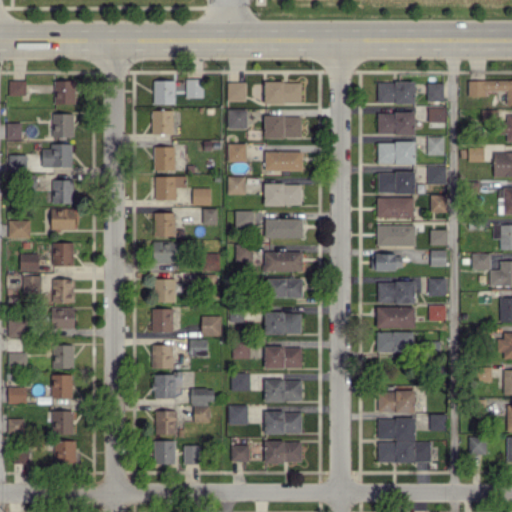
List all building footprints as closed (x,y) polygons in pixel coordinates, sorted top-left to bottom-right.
[(202,97),(202,78),(184,78),(185,97),(202,97)] [(24,95),(24,79),(8,80),(8,95),(24,95)] [(53,103),(74,103),(74,79),(52,80),(53,103)] [(153,103),(174,103),(173,79),(152,80),(153,103)] [(511,79),(467,80),(467,96),(485,95),(485,90),(505,90),(505,104),(511,103),(511,79)] [(300,81),(263,81),(263,102),(300,102),(300,81)] [(413,81),(376,81),(376,103),(413,102),(413,81)] [(245,82),(226,82),(226,100),(244,100),(245,82)] [(442,100),(442,82),(425,82),(426,100),(442,100)] [(427,121),(444,121),(445,106),(427,106),(427,121)] [(227,108),(227,127),(245,128),(246,109),(227,108)] [(150,132),(172,132),(172,110),(150,109),(150,132)] [(414,133),(413,111),(376,112),(376,134),(414,133)] [(51,136),(72,136),(72,112),(50,113),(51,136)] [(263,137),(300,137),(300,115),(263,115),(263,137)] [(20,122),(5,122),(5,138),(20,138),(20,122)] [(426,154),(443,153),(442,135),(425,135),(426,154)] [(414,141),(377,141),(377,163),(414,162),(414,141)] [(71,166),(71,142),(49,143),(49,148),(40,148),(41,166),(71,166)] [(244,161),(244,143),(227,142),(226,160),(244,161)] [(153,169),(174,169),(173,145),(152,146),(153,169)] [(482,146),(466,146),(466,160),(482,161),(482,146)] [(301,151),(264,150),(263,170),(301,170),(301,151)] [(511,151),(492,151),(492,175),(511,175),(511,151)] [(8,153),(8,171),(26,171),(25,153),(8,153)] [(445,184),(444,165),(426,165),(426,184),(445,184)] [(413,193),(414,171),(376,171),(376,192),(413,193)] [(184,175),(153,175),(154,198),(175,198),(175,186),(184,186),(184,175)] [(244,193),(244,175),(226,176),(226,193),(244,193)] [(50,179),(51,203),(73,202),(72,178),(50,179)] [(300,204),(300,183),(262,183),(263,204),(300,204)] [(511,212),(511,186),(497,186),(496,213),(511,212)] [(191,204),(209,204),(210,187),(191,187),(191,204)] [(445,211),(445,194),(429,194),(429,211),(445,211)] [(375,197),(376,217),(412,216),(411,196),(375,197)] [(76,207),(49,208),(50,229),(76,228),(76,207)] [(216,223),(216,207),(202,207),(202,223),(216,223)] [(252,209),(233,210),(234,227),(252,226),(252,209)] [(173,235),(173,212),(153,212),(153,235),(173,235)] [(301,218),(263,217),(263,236),(300,237),(301,218)] [(29,237),(28,219),(7,219),(7,237),(29,237)] [(511,248),(511,223),(491,224),(492,238),(498,237),(499,248),(511,248)] [(413,244),(413,224),(375,224),(375,245),(413,244)] [(429,244),(446,244),(446,229),(429,228),(429,244)] [(175,240),(151,240),(151,262),(175,262),(175,240)] [(72,265),(72,242),(51,241),(51,264),(72,265)] [(445,265),(444,249),(429,249),(429,265),(445,265)] [(301,270),(301,250),(263,251),(263,271),(301,270)] [(19,253),(19,270),(38,270),(37,252),(19,253)] [(219,252),(203,252),(202,270),(218,270),(219,252)] [(400,269),(400,254),(370,253),(370,269),(400,269)] [(489,253),(471,253),(470,268),(488,268),(489,253)] [(488,285),(511,284),(511,260),(499,260),(499,269),(488,269),(488,285)] [(426,294),(444,295),(444,277),(427,276),(426,294)] [(153,278),(154,301),(174,301),(173,277),(153,278)] [(301,277),(266,277),(266,296),(301,296),(301,277)] [(51,302),(72,301),(72,278),(51,278),(51,302)] [(413,302),(413,280),(376,281),(376,302),(413,302)] [(498,321),(511,320),(511,296),(499,296),(498,321)] [(427,319),(444,320),(444,304),(427,303),(427,319)] [(375,327),(414,326),(413,305),(375,306),(375,327)] [(73,307),(49,306),(49,327),(73,327),(73,307)] [(171,307),(150,308),(151,331),(171,331),(171,307)] [(228,321),(245,321),(245,308),(228,308),(228,321)] [(300,312),(263,311),(263,332),(300,333),(300,312)] [(200,315),(200,335),(219,335),(220,315),(200,315)] [(7,336),(27,336),(28,318),(7,318),(7,336)] [(375,350),(411,351),(412,331),(376,331),(375,350)] [(511,331),(502,331),(502,338),(496,338),(495,351),(502,351),(502,357),(511,357),(511,331)] [(206,338),(187,339),(188,355),(206,355),(206,338)] [(248,357),(248,342),(231,342),(231,357),(248,357)] [(150,367),(172,367),(171,343),(150,344),(150,367)] [(72,344),(50,344),(51,368),(72,367),(72,344)] [(300,367),(300,345),(263,346),(263,367),(300,367)] [(7,352),(7,367),(26,366),(25,351),(7,352)] [(490,366),(476,366),(476,380),(490,381),(490,366)] [(511,368),(501,369),(502,393),(511,393),(511,368)] [(248,371),(229,372),(230,390),(248,389),(248,371)] [(180,396),(180,372),(152,372),(152,396),(180,396)] [(71,373),(50,374),(50,397),(71,397),(71,373)] [(300,378),(263,379),(263,400),(300,400),(300,378)] [(25,386),(7,386),(7,402),(25,403),(25,386)] [(213,401),(212,387),(189,387),(189,402),(213,401)] [(414,411),(413,389),(377,390),(377,412),(414,411)] [(246,404),(227,404),(227,423),(246,424),(246,404)] [(208,405),(192,405),(193,421),(208,420),(208,405)] [(72,433),(72,410),(51,410),(51,433),(72,433)] [(154,433),(175,433),(175,410),(154,410),(154,433)] [(263,432),(300,432),(300,411),(263,411),(263,432)] [(428,429),(444,430),(445,414),(428,413),(428,429)] [(24,417),(7,418),(7,433),(24,433),(24,417)] [(376,438),(414,439),(414,417),(376,417),(376,438)] [(467,453),(486,453),(485,434),(467,435),(467,453)] [(75,440),(54,439),(53,463),(74,464),(75,440)] [(174,440),(153,439),(153,463),(174,463),(174,440)] [(300,440),(263,440),(263,462),(300,461),(300,440)] [(429,460),(429,440),(376,441),(377,461),(429,460)] [(183,463),(197,463),(198,444),(183,444),(183,463)] [(248,444),(230,444),(230,460),(247,461),(248,444)] [(13,464),(38,463),(37,446),(12,447),(13,464)]
